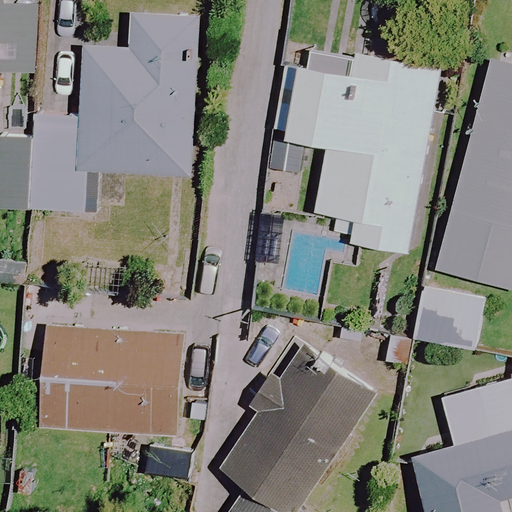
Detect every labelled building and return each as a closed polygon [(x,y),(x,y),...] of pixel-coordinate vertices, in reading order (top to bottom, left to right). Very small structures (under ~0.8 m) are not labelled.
[(32,0),(0,0),(0,69),(29,71),(32,0)] [(28,138),(9,137),(7,207),(97,211),(99,170),(190,174),(196,15),(129,12),(128,47),(77,45),(74,116),(29,114),(28,138)] [(439,68),(359,54),(355,74),(285,61),(272,133),(327,143),(314,211),(352,218),(348,241),(405,252),(439,68)] [(511,60),(492,55),(449,212),(511,228),(511,60)] [(481,296),(420,284),(410,335),(471,347),(481,296)] [(182,334),(41,324),(34,425),(175,435),(182,334)] [(299,511),(368,389),(288,345),(220,468),(241,480),(223,511),(299,511)] [(511,492),(511,379),(510,373),(470,385),(483,434),(410,455),(425,511),(504,511),(500,496),(511,492)]
